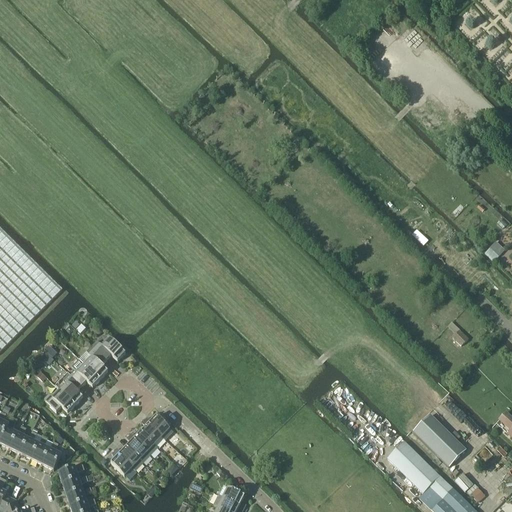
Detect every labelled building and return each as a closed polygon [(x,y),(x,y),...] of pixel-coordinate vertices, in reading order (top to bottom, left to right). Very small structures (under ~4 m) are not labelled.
[(0,354),(62,292),(0,231),(0,354)] [(490,250),(485,254),(493,263),(504,252),(496,243),(489,249),(490,250)] [(458,259),(467,269),(478,259),(469,249),(458,259)] [(92,348),(107,362),(111,358),(118,363),(126,355),(109,339),(101,347),(97,342),(92,348)] [(102,367),(107,362),(92,348),(79,361),(100,381),(108,373),(102,367)] [(93,389),(100,381),(79,361),(72,368),(76,373),(71,378),(82,388),(86,383),(93,389)] [(40,375),(37,372),(34,375),(42,383),(45,379),(40,374),(40,375)] [(71,378),(68,374),(55,387),(58,391),(75,407),(83,399),(77,393),(82,388),(71,378)] [(68,415),(75,407),(58,391),(51,398),(49,396),(43,402),(56,414),(61,409),(68,415)] [(511,417),(506,413),(498,421),(510,432),(507,435),(511,439),(511,417)] [(1,442),(9,426),(3,423),(6,416),(1,414),(0,416),(0,441),(1,442)] [(162,439),(165,442),(173,434),(156,417),(151,423),(147,419),(145,422),(162,439)] [(430,418),(414,434),(449,469),(466,452),(430,418)] [(0,445),(10,451),(18,435),(12,432),(15,425),(11,422),(9,426),(1,442),(0,443),(0,445)] [(155,446),(162,439),(145,422),(142,425),(146,429),(141,433),(155,446)] [(21,456),(29,440),(23,437),(26,430),(21,428),(18,435),(10,451),(21,456)] [(32,461),(39,446),(33,443),(37,436),(32,433),(29,440),(21,456),(32,461)] [(147,454),(151,457),(158,450),(154,447),(155,446),(141,433),(136,438),(133,434),(130,437),(147,454)] [(151,457),(147,454),(130,437),(127,440),(131,444),(126,449),(143,465),(151,457)] [(39,446),(32,461),(42,466),(50,451),(44,448),(48,441),(43,438),(39,446)] [(387,460),(423,496),(419,500),(431,511),(475,511),(453,491),(428,467),(418,457),(405,443),(387,460)] [(50,451),(42,466),(54,472),(61,456),(55,453),(58,446),(54,444),(50,451)] [(136,473),(143,465),(126,449),(121,454),(118,450),(115,453),(132,470),(136,473)] [(124,478),(132,470),(115,453),(112,456),(116,460),(111,465),(124,478)] [(75,469),(59,474),(63,486),(79,481),(77,474),(84,472),(83,467),(75,469)] [(79,481),(63,486),(66,498),(76,494),(83,492),(81,486),(88,483),(87,478),(79,481)] [(5,511),(16,503),(5,497),(7,495),(1,492),(6,482),(2,480),(0,483),(0,511),(1,511),(5,511)] [(76,494),(66,498),(70,509),(87,503),(85,497),(92,495),(90,489),(85,491),(83,492),(76,494)] [(223,499),(244,510),(246,507),(241,504),(245,498),(228,489),(223,499)] [(477,490),(470,496),(478,505),(485,498),(477,490)] [(214,507),(218,509),(223,511),(237,511),(238,511),(243,511),(244,510),(223,499),(219,497),(214,507)] [(87,503),(70,509),(71,511),(89,511),(89,508),(96,506),(94,501),(87,503)] [(34,511),(34,509),(25,511),(19,511),(16,503),(5,511),(34,511)]
